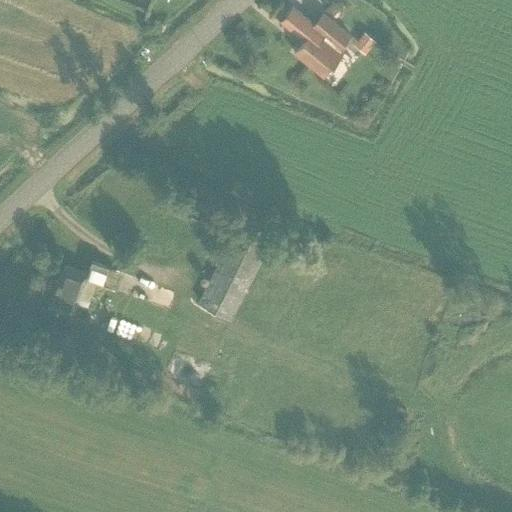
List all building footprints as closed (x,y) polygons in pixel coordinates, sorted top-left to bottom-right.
[(331,0),(325,8),(333,14),(343,0),(331,0)] [(323,14),(315,24),(294,5),(281,20),(303,39),(292,54),(323,78),(343,52),(339,49),(350,35),(323,14)] [(353,45),(363,54),(376,41),(364,33),(353,45)] [(172,215),(218,236),(226,219),(180,198),(172,215)] [(274,233),(241,216),(239,221),(232,218),(225,233),(231,236),(198,302),(231,319),(274,233)] [(86,274),(64,265),(48,303),(71,313),(86,276),(103,282),(109,267),(91,260),(86,274)]
